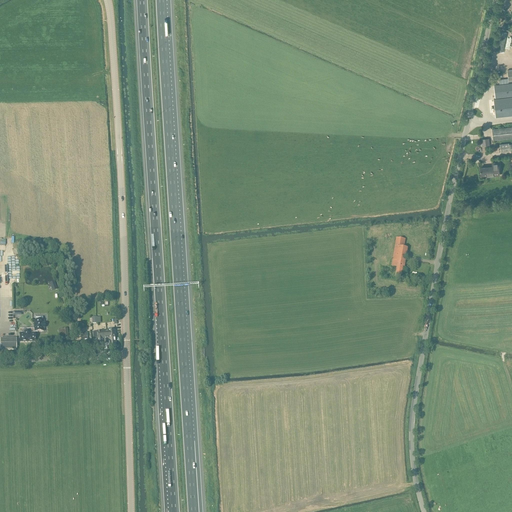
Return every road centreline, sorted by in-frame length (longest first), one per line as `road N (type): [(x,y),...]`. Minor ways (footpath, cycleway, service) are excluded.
road 1 (unclassified): [(426,511),(413,459),(414,412),(496,0)]
road 2 (motorway): [(141,0),(174,511)]
road 3 (motorway): [(193,511),(160,0)]
road 4 (tertiary): [(126,354),(106,0)]
road 5 (tertiary): [(128,511),(126,354)]
road 6 (unclassified): [(126,354),(0,364)]
